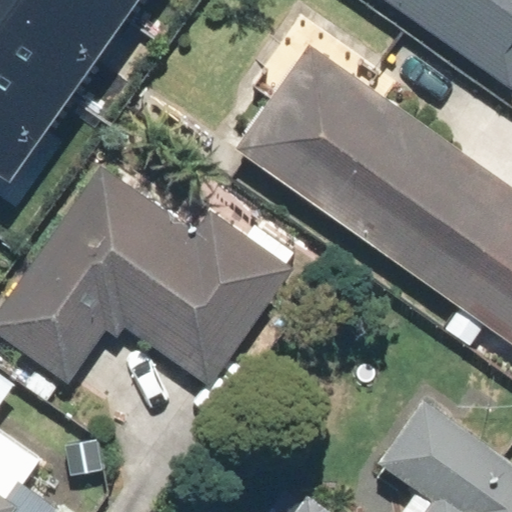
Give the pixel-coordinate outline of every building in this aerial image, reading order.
[(0,0),(0,174),(3,176),(140,0),(0,0)] [(511,0),(383,0),(511,88),(511,0)] [(511,185),(307,40),(233,142),(457,306),(442,326),(469,346),(484,325),(511,345),(511,185)] [(188,229),(98,165),(0,302),(0,334),(67,382),(104,329),(114,336),(119,329),(209,392),(298,267),(207,202),(188,229)] [(0,396),(10,383),(0,376),(0,511),(62,511),(0,467),(0,396)] [(511,511),(511,460),(417,393),(370,460),(409,488),(391,511),(511,511)] [(301,511),(271,493),(258,511),(301,511)]
